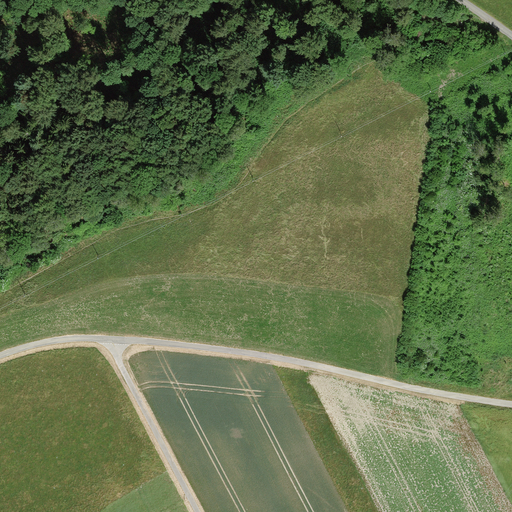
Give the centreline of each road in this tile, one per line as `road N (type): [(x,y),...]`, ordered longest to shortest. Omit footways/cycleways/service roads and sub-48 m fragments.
road 1 (track): [(511,403),(172,343),(66,339),(0,356)]
road 2 (track): [(107,338),(197,511)]
